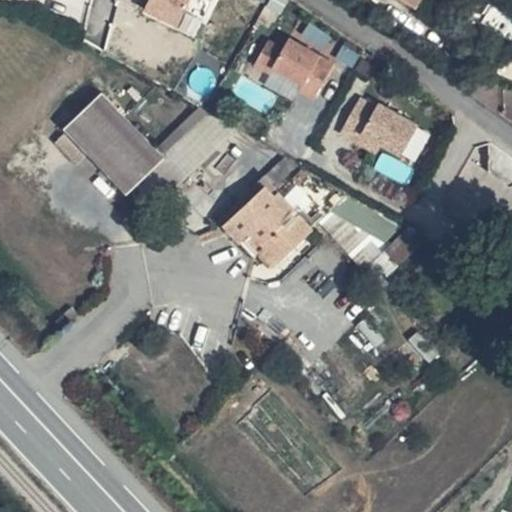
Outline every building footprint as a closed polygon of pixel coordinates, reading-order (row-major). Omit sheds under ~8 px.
[(150,0),(147,11),(183,24),(191,0),(150,0)] [(396,0),(413,13),(422,0),(396,0)] [(333,64),(318,56),(290,40),(284,50),(269,41),(255,66),(271,74),(274,68),(303,85),(300,90),(315,99),(333,64)] [(146,175),(163,162),(100,93),(61,126),(124,196),(146,175)] [(359,132),(374,105),(359,97),(339,132),(376,152),(381,144),(359,132)] [(399,154),(416,124),(376,101),(374,105),(359,132),(381,144),(399,154)] [(239,133),(214,118),(163,162),(146,175),(164,197),(239,133)] [(330,211),(385,240),(397,228),(290,164),(218,228),(246,262),(255,255),(267,267),(330,211)] [(374,251),(389,267),(416,240),(397,228),(385,240),(374,251)] [(374,251),(366,259),(357,267),(372,284),(383,272),(389,267),(374,251)]
